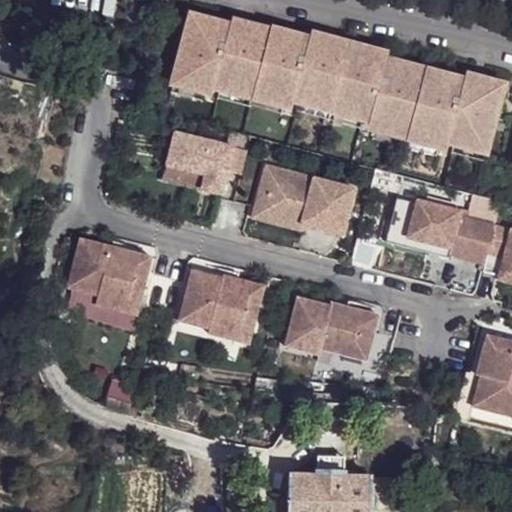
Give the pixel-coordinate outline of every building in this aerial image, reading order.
[(193,13),(173,91),(484,171),(506,84),(474,75),(473,81),(381,57),(382,51),(320,35),(318,41),(240,19),(238,26),(193,13)] [(241,179),(248,155),(175,136),(166,169),(205,179),(202,193),(221,198),(227,175),(241,179)] [(205,179),(166,169),(163,183),(202,193),(205,179)] [(301,234),(303,227),(262,217),(271,179),(311,189),(313,182),(265,170),(252,221),(301,234)] [(311,189),(271,179),(262,217),(303,227),(342,238),(353,192),(313,182),(311,189)] [(487,257),(493,229),(458,220),(459,215),(416,204),(415,207),(396,201),(385,245),(446,261),(447,258),(484,267),(487,257)] [(511,232),(494,228),(493,229),(487,257),(503,261),(497,283),(511,286),(511,232)] [(112,252),(80,243),(67,292),(98,300),(96,309),(137,320),(144,290),(132,287),(137,270),(109,263),(112,252)] [(139,258),(112,252),(109,263),(137,270),(132,287),(144,290),(149,273),(151,261),(139,258)] [(223,283),(192,275),(179,326),(210,334),(208,338),(249,349),(257,319),(245,316),(250,298),(222,291),(223,283)] [(252,287),(224,280),(223,283),(222,291),(250,298),(245,316),(257,319),(262,301),(264,293),(264,290),(252,287)] [(331,310),(297,301),(285,350),(319,359),(321,353),(367,364),(372,344),(356,340),(360,326),(329,318),(331,310)] [(362,315),(332,307),(331,310),(329,318),(360,326),(356,340),(372,344),(376,330),(378,322),(378,319),(362,315)] [(511,342),(511,330),(505,328),(495,325),(490,324),(487,339),(476,378),(481,379),(491,382),(501,339),(511,342)] [(511,342),(501,339),(491,382),(481,379),(477,398),(486,400),(511,406),(511,342)] [(317,457),(317,473),(344,475),(345,458),(317,457)] [(289,476),(286,511),(370,511),(372,480),(344,479),(316,477),(289,476)]
